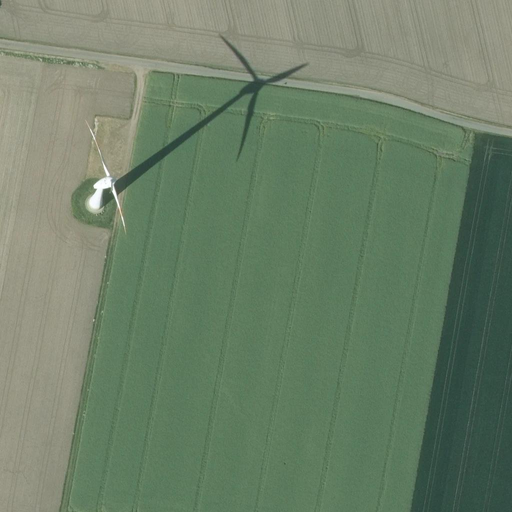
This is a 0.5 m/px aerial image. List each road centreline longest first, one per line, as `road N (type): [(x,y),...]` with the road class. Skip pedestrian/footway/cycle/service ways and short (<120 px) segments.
road 1 (unclassified): [(511,132),(383,98),(0,43)]
road 2 (track): [(146,64),(135,115),(102,178)]
